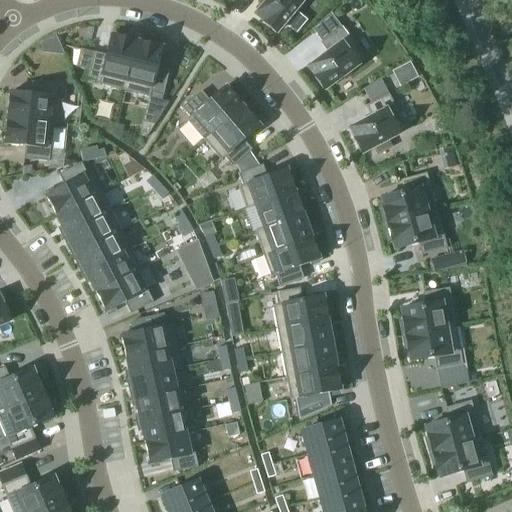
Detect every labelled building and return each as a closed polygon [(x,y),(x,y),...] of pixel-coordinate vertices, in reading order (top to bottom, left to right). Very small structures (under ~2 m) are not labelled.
[(266,0),(254,15),(275,33),(283,23),(285,24),(295,13),(293,11),(301,0),(266,0)] [(328,53),(307,69),(323,91),(334,83),(336,85),(348,76),(346,74),(364,60),(341,29),(320,44),(328,53)] [(90,53),(84,78),(96,81),(95,85),(121,92),(134,39),(133,38),(132,42),(122,39),(122,36),(108,33),(102,56),(90,53)] [(134,39),(121,92),(146,98),(147,93),(159,96),(165,71),(153,69),(158,48),(134,42),(134,39)] [(399,87),(408,83),(401,68),(392,73),(399,87)] [(371,119),(349,130),(361,155),(373,149),(377,156),(391,149),(387,141),(406,131),(388,96),(380,81),(363,92),(370,105),(365,108),(371,119)] [(0,118),(0,119),(54,125),(57,99),(52,98),(53,86),(28,83),(27,96),(6,94),(4,119),(0,118)] [(198,92),(179,108),(187,118),(183,121),(200,141),(241,105),(241,104),(238,107),(222,87),(206,101),(198,92)] [(241,105),(200,141),(217,160),(221,157),(229,167),(248,150),(240,141),(256,127),(239,108),(242,105),(241,105)] [(0,119),(0,120),(4,121),(1,146),(22,148),(21,160),(46,163),(49,125),(54,126),(54,125),(0,119)] [(451,147),(437,150),(439,159),(453,156),(451,147)] [(100,150),(94,151),(96,159),(102,158),(100,150)] [(61,187),(43,197),(53,217),(98,193),(88,173),(84,175),(78,164),(55,176),(61,187)] [(240,185),(235,187),(243,209),(252,206),(291,191),(283,170),(263,177),(259,165),(236,174),(240,185)] [(382,211),(379,212),(383,227),(435,212),(425,175),(400,182),(404,194),(379,201),(382,211)] [(151,177),(145,183),(153,192),(159,186),(151,177)] [(159,186),(153,192),(161,201),(167,195),(159,186)] [(291,191),(252,206),(261,228),(303,212),(297,198),(294,199),(291,191)] [(98,193),(53,217),(63,236),(109,212),(98,193)] [(109,212),(63,236),(73,255),(119,232),(109,212)] [(179,212),(172,216),(178,226),(185,222),(179,212)] [(261,228),(251,231),(260,255),(308,238),(305,230),(309,229),(303,212),(261,228)] [(435,212),(383,227),(388,242),(390,241),(393,251),(418,245),(421,257),(446,250),(435,212)] [(185,222),(178,226),(185,237),(192,232),(185,222)] [(119,232),(73,255),(84,275),(129,251),(119,232)] [(209,235),(202,238),(207,249),(214,246),(209,235)] [(308,238),(260,255),(268,277),(273,275),(277,287),(301,278),(296,267),(316,259),(308,238)] [(200,250),(197,244),(177,254),(180,260),(200,250)] [(214,246),(207,249),(212,260),(219,257),(214,246)] [(129,251),(84,275),(94,294),(135,273),(139,271),(129,251)] [(448,256),(429,261),(433,274),(452,271),(448,256)] [(135,273),(94,294),(104,313),(122,304),(128,315),(151,303),(135,273)] [(213,285),(211,280),(195,288),(197,293),(213,285)] [(275,305),(270,306),(274,328),(324,319),(320,296),(300,300),(297,288),(273,293),(275,305)] [(402,322),(399,323),(402,338),(455,328),(448,290),(423,295),(425,307),(400,312),(402,322)] [(213,295),(200,298),(202,306),(214,303),(213,295)] [(236,297),(224,299),(226,308),(238,305),(236,297)] [(139,332),(119,337),(124,359),(174,348),(169,326),(164,327),(161,315),(137,320),(139,332)] [(324,319),(274,328),(279,353),(333,343),(329,327),(326,327),(324,319)] [(455,328),(402,338),(405,353),(408,353),(410,363),(435,359),(437,371),(462,366),(455,328)] [(333,343),(279,353),(284,378),(334,368),(332,359),(336,359),(333,343)] [(224,347),(217,349),(219,361),(227,359),(224,347)] [(174,348),(124,359),(129,381),(174,371),(179,370),(174,348)] [(240,348),(232,350),(234,362),(242,360),(240,348)] [(227,359),(219,361),(222,372),(230,371),(227,359)] [(242,360),(234,362),(237,373),(245,372),(242,360)] [(334,368),(284,378),(288,400),(293,399),(296,418),(328,405),(326,393),(338,390),(334,368)] [(1,369),(0,369),(0,412),(43,393),(37,379),(34,381),(30,371),(6,381),(1,369)] [(174,371),(129,381),(134,402),(174,393),(179,392),(174,371)] [(234,389),(225,391),(226,393),(228,403),(237,401),(234,391),(234,389)] [(43,393),(0,412),(0,429),(14,462),(37,452),(27,429),(51,419),(46,409),(49,407),(43,393)] [(174,393),(134,402),(138,422),(179,413),(174,393)] [(237,401),(228,403),(231,415),(240,412),(237,401)] [(448,422),(424,429),(427,440),(424,440),(428,455),(480,440),(469,403),(445,410),(448,422)] [(179,413),(138,422),(143,442),(183,433),(179,413)] [(337,421),(299,432),(306,454),(343,444),(337,421)] [(183,433),(143,442),(148,465),(168,461),(171,473),(196,467),(188,432),(183,433)] [(480,440),(428,455),(432,470),(435,469),(438,480),(463,473),(467,485),(491,478),(480,440)] [(343,444),(306,454),(312,476),(349,466),(343,444)] [(267,453),(259,455),(263,467),(270,464),(267,453)] [(270,464),(263,467),(266,478),(274,476),(270,464)] [(19,466),(0,474),(0,487),(10,511),(42,511),(65,502),(59,488),(57,489),(52,479),(29,490),(19,466)] [(349,466),(312,476),(318,499),(355,488),(349,466)] [(255,469),(248,472),(251,483),(259,481),(255,469)] [(259,481),(251,483),(255,495),(263,492),(259,481)] [(196,482),(160,497),(166,511),(183,511),(205,503),(196,482)] [(355,488),(318,499),(321,511),(356,511),(361,511),(355,488)] [(281,496),(273,498),(277,510),(285,507),(281,496)] [(69,511),(65,502),(42,511),(69,511)] [(208,511),(205,503),(183,511),(208,511)]
